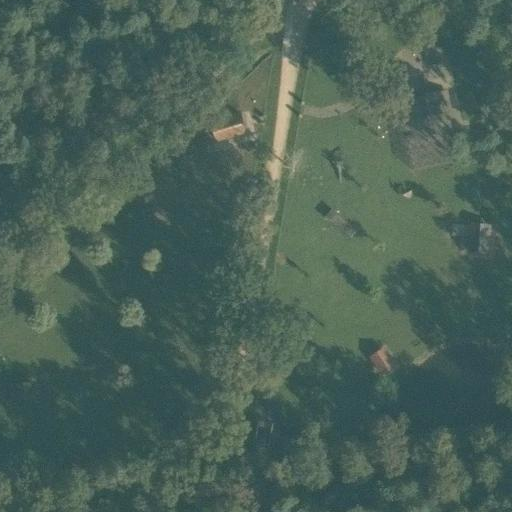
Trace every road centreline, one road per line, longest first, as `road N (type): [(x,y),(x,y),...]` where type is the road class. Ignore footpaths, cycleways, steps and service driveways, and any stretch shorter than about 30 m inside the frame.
road 1 (track): [(290,5),(219,495)]
road 2 (track): [(290,5),(0,270)]
